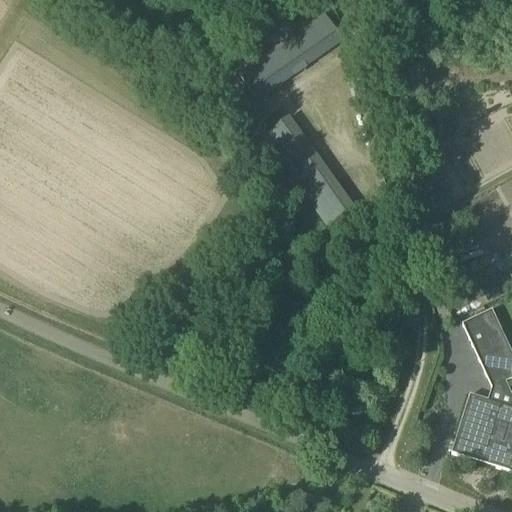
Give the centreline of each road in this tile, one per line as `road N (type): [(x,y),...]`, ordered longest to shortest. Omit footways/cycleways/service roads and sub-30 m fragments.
road 1 (unclassified): [(382,474),(428,353),(390,60),(374,0)]
road 2 (unclassified): [(382,474),(0,311)]
